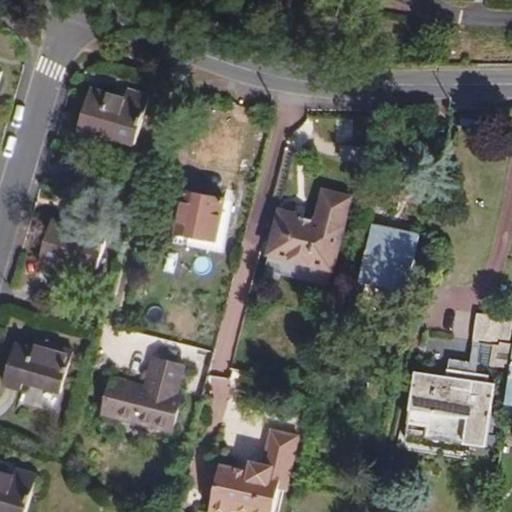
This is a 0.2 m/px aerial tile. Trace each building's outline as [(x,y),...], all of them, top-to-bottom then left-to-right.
[(125,99),(91,89),(77,136),(96,142),(98,134),(136,145),(150,97),(128,91),(125,99)] [(222,214),(232,216),(235,203),(225,201),(185,192),(176,232),(217,240),(222,214)] [(317,221),(281,212),(270,254),(311,264),(308,275),(330,281),(351,199),(324,192),(317,221)] [(225,254),(232,216),(222,214),(217,240),(176,232),(174,244),(225,254)] [(99,270),(111,230),(72,218),(70,226),(53,221),(41,261),(59,267),(62,258),(99,270)] [(387,281),(381,308),(404,313),(421,236),(399,232),(398,236),(372,230),(360,282),(367,284),(369,277),(387,281)] [(473,344),(481,345),(478,364),(509,369),(511,351),(511,321),(505,321),(505,319),(478,315),(473,344)] [(32,349),(16,344),(4,385),(23,390),(25,382),(62,393),(74,352),(35,341),(32,349)] [(481,345),(473,344),(470,363),(449,359),(448,369),(476,374),(478,364),(481,345)] [(185,366),(153,359),(146,387),(112,379),(103,415),(173,433),(182,396),(178,395),(185,366)] [(476,374),(448,369),(446,376),(415,371),(407,424),(426,427),(425,438),(487,448),(497,384),(489,383),(491,376),(476,374)] [(299,437),(271,430),(263,465),(251,462),(249,472),(220,465),(209,511),(233,511),(234,510),(243,511),(274,511),(280,487),(287,489),(299,437)] [(13,478),(0,474),(0,511),(27,511),(38,477),(16,470),(13,478)]
